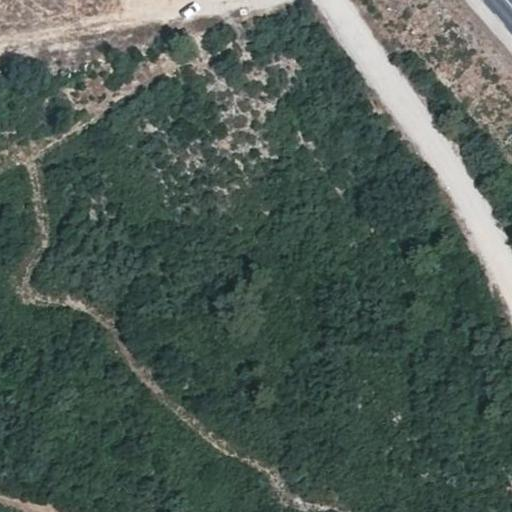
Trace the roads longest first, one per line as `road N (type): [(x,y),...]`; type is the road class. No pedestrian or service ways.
road 1 (track): [(338,0),(479,202),(511,270)]
road 2 (track): [(0,39),(255,0)]
